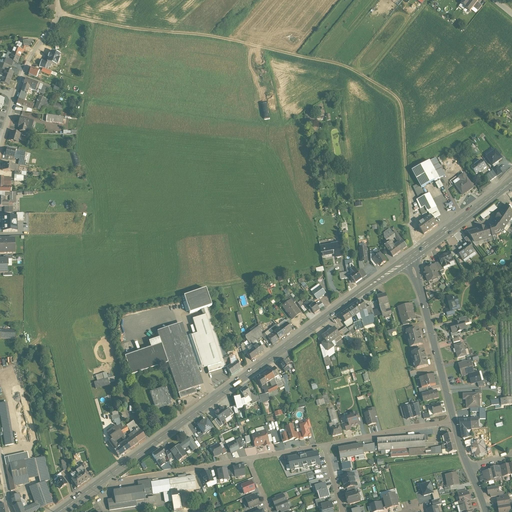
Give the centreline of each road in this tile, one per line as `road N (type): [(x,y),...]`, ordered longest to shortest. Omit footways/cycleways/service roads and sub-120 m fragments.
road 1 (track): [(58,14),(232,40),(346,67),(377,84),(401,109),(412,237),(420,250)]
road 2 (primary): [(109,474),(410,257)]
road 3 (tertiary): [(453,422),(410,257)]
road 4 (residential): [(249,458),(114,481),(109,474)]
road 5 (residential): [(453,422),(326,444)]
road 6 (primary): [(410,257),(511,181)]
